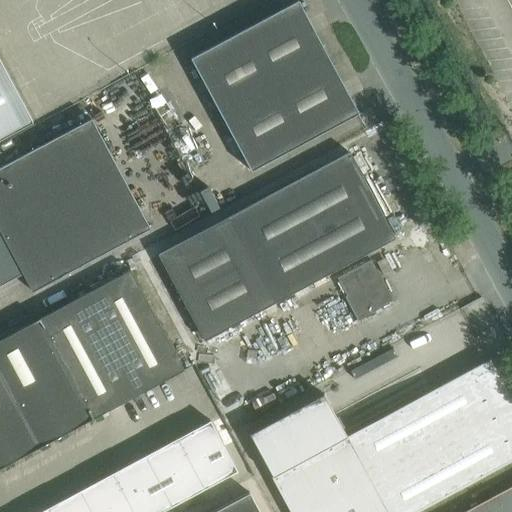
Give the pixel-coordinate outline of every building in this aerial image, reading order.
[(358,113),(316,33),(298,0),(190,58),(251,171),(358,113)] [(0,138),(32,122),(0,60),(0,138)] [(90,120),(0,167),(0,232),(22,273),(32,291),(46,283),(148,228),(90,120)] [(349,152),(332,162),(158,255),(203,340),(395,238),(349,152)] [(0,285),(22,273),(0,232),(0,285)] [(371,260),(354,269),(337,278),(346,296),(345,297),(357,320),(359,319),(360,321),(375,312),(374,310),(393,300),(371,260)] [(130,270),(39,319),(93,419),(183,370),(130,270)] [(0,468),(93,419),(39,319),(0,339),(0,468)] [(511,401),(490,360),(347,437),(387,511),(414,511),(511,459),(511,401)] [(324,394),(249,434),(272,477),(290,511),(387,511),(347,437),(324,394)] [(39,511),(161,511),(237,471),(210,420),(39,511)] [(511,511),(511,486),(463,511),(511,511)] [(260,511),(251,493),(215,511),(260,511)]
